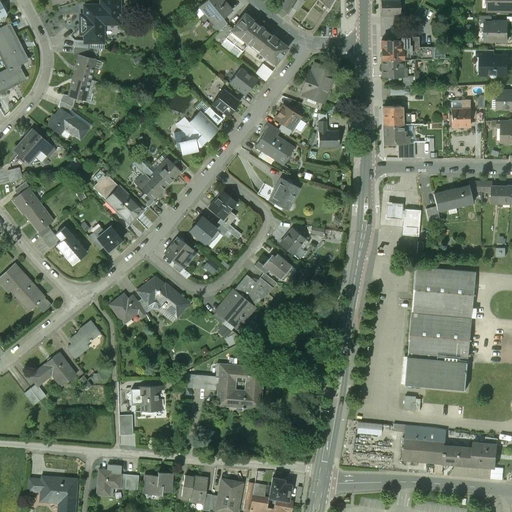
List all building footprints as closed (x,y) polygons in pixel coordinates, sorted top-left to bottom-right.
[(93,41),(102,41),(102,22),(118,22),(118,0),(102,1),(102,6),(85,7),(85,15),(81,15),(81,25),(87,25),(87,38),(93,38),(93,41)] [(206,0),(199,6),(214,25),(222,18),(232,10),(223,0),(206,0)] [(301,0),(297,0),(293,8),(298,12),(305,2),(301,0)] [(398,0),(379,0),(380,15),(399,14),(398,0)] [(511,0),(489,0),(490,11),(511,11),(511,0)] [(242,52),(249,44),(261,28),(245,15),(240,22),(239,21),(233,29),(225,39),(242,52)] [(217,34),(227,24),(222,18),(214,25),(212,27),(217,34)] [(485,24),(485,41),(506,41),(506,23),(491,22),(485,22),(485,24)] [(0,27),(0,34),(12,29),(9,23),(0,27)] [(236,59),(242,52),(225,39),(233,29),(227,24),(217,34),(212,40),(236,59)] [(287,48),(261,28),(249,44),(255,49),(256,48),(269,59),(268,60),(274,64),(287,48)] [(0,34),(0,53),(8,69),(0,72),(0,90),(11,85),(10,84),(24,77),(18,64),(27,59),(12,29),(0,34)] [(418,37),(400,38),(400,43),(401,49),(402,49),(402,54),(409,53),(409,58),(415,58),(418,59),(418,37)] [(74,40),(74,47),(87,48),(87,41),(74,40)] [(381,59),(409,58),(409,53),(402,54),(402,49),(401,49),(400,43),(397,43),(397,40),(381,40),(381,59)] [(79,55),(79,54),(85,56),(87,48),(74,47),(73,54),(79,55)] [(418,47),(418,59),(431,59),(431,47),(418,47)] [(431,47),(431,59),(444,58),(444,47),(431,47)] [(79,55),(73,75),(89,79),(95,59),(85,56),(79,54),(79,55)] [(482,56),(482,75),(490,75),(490,76),(492,78),(495,78),(497,76),(497,75),(506,75),(506,56),(494,56),(482,56)] [(409,58),(381,59),(381,77),(401,77),(405,77),(405,76),(415,75),(415,58),(409,58)] [(322,102),(323,103),(327,91),(324,90),(326,84),(329,86),(335,70),(314,62),(309,76),(306,75),(300,91),(303,92),(302,95),(304,96),(322,102)] [(263,64),(255,74),(265,81),(272,72),(263,64)] [(256,81),(240,68),(230,82),(245,94),(256,81)] [(84,100),(89,79),(73,75),(68,96),(74,98),(84,100)] [(415,87),(415,75),(405,76),(405,77),(401,77),(401,87),(403,87),(415,87)] [(239,103),(222,89),(211,103),(228,116),(239,103)] [(511,90),(497,91),(497,110),(511,109),(511,90)] [(74,98),(68,96),(63,94),(60,100),(72,106),(74,98)] [(322,102),(304,96),(301,103),(319,110),(322,102)] [(70,115),(72,106),(60,100),(57,106),(60,108),(70,115)] [(300,117),(282,105),(274,118),(281,123),(292,130),(300,117)] [(383,124),(402,124),(401,106),(382,107),(383,124)] [(209,107),(202,114),(215,127),(222,119),(214,113),(209,107)] [(70,115),(60,108),(47,125),(59,134),(60,133),(67,138),(71,133),(72,133),(74,131),(81,136),(88,128),(70,115)] [(461,108),(451,108),(451,127),(460,127),(460,125),(472,125),(471,108),(461,108)] [(202,114),(199,112),(189,122),(195,129),(191,132),(184,134),(183,131),(173,133),(177,149),(180,148),(182,154),(197,150),(196,147),(200,146),(207,139),(207,140),(218,130),(215,127),(202,114)] [(325,121),(318,121),(318,147),(338,147),(338,131),(326,131),(325,121)] [(280,130),(277,129),(267,122),(264,127),(274,134),(275,132),(278,133),(280,130)] [(288,136),(292,130),(281,123),(277,129),(280,130),(288,136)] [(402,124),(383,124),(383,143),(398,143),(408,143),(408,135),(406,135),(406,130),(402,130),(402,124)] [(502,127),(501,142),(505,142),(506,144),(509,144),(511,142),(511,126),(502,126),(502,127)] [(47,141),(32,128),(13,150),(27,162),(39,149),(48,157),(55,148),(47,141)] [(254,147),(282,165),(294,147),(276,135),(275,137),(265,130),(254,147)] [(51,136),(47,141),(55,148),(59,143),(51,136)] [(413,141),(408,143),(398,143),(399,158),(413,158),(413,141)] [(168,159),(154,173),(166,186),(180,172),(181,171),(174,165),(168,159)] [(179,160),(174,165),(181,171),(180,172),(182,174),(188,168),(179,160)] [(7,170),(10,182),(22,179),(19,167),(7,170)] [(107,201),(105,204),(114,213),(117,210),(129,222),(141,209),(103,171),(94,179),(97,182),(93,186),(107,201)] [(153,199),(166,186),(154,173),(149,178),(144,173),(135,183),(146,193),(152,200),(153,199)] [(299,187),(281,178),(276,187),(275,187),(274,188),(268,200),(288,210),(292,201),(299,187)] [(15,189),(19,194),(27,187),(28,188),(29,187),(25,181),(15,189)] [(469,181),(469,185),(470,185),(471,191),(481,191),(481,182),(469,181)] [(492,182),(481,182),(481,191),(492,191),(492,186),(492,182)] [(258,194),(268,200),(274,188),(264,183),(258,194)] [(469,185),(433,194),(436,206),(437,210),(474,202),(471,191),(470,185),(469,185)] [(511,186),(492,186),(492,191),(491,203),(511,203),(511,186)] [(23,213),(25,212),(24,212),(38,202),(28,188),(27,187),(19,194),(12,199),(23,213)] [(236,203),(222,191),(208,207),(221,218),(229,225),(229,224),(236,216),(230,211),(236,203)] [(153,199),(152,200),(146,193),(140,199),(149,208),(155,201),(153,199)] [(52,221),(38,202),(24,212),(25,212),(38,230),(38,231),(46,225),(52,221)] [(401,216),(403,217),(404,210),(402,210),(402,203),(398,203),(386,202),(385,218),(396,219),(401,219),(401,216)] [(437,210),(436,206),(425,209),(428,221),(439,219),(437,210)] [(404,209),(404,210),(403,217),(402,235),(418,236),(420,210),(404,209)] [(117,210),(114,213),(111,215),(124,226),(129,222),(117,210)] [(190,230),(205,243),(210,236),(213,239),(218,233),(219,232),(213,227),(201,217),(190,230)] [(229,225),(221,218),(217,222),(226,230),(230,233),(234,228),(229,224),(229,225)] [(226,230),(217,222),(213,227),(219,232),(218,233),(222,236),(226,230)] [(50,230),(46,225),(38,231),(38,230),(37,232),(41,238),(50,230)] [(100,226),(92,232),(104,246),(110,253),(116,248),(114,246),(122,239),(110,226),(104,231),(100,226)] [(311,226),(310,233),(322,235),(324,228),(311,226)] [(302,248),(308,241),(292,228),(279,244),(292,254),(299,245),(302,248)] [(50,230),(41,238),(49,247),(59,239),(50,230)] [(104,246),(92,232),(88,236),(99,250),(104,246)] [(86,252),(70,233),(56,245),(72,264),(86,252)] [(191,248),(177,237),(164,253),(172,259),(178,264),(191,248)] [(496,248),(496,258),(505,258),(506,248),(496,248)] [(280,278),(290,266),(287,263),(289,261),(283,257),(282,259),(275,253),(273,256),(270,254),(262,265),(268,270),(268,269),(280,278)] [(178,264),(172,259),(168,264),(177,271),(181,266),(178,264)] [(264,273),(268,270),(262,265),(257,261),(254,265),(263,272),(264,273)] [(14,264),(0,276),(0,283),(8,292),(11,289),(29,309),(36,304),(44,296),(14,264)] [(478,273),(416,267),(408,357),(404,356),(403,372),(402,385),(426,388),(466,393),(478,273)] [(263,272),(259,277),(272,288),(276,283),(264,273),(263,272)] [(267,293),(272,288),(259,277),(257,280),(252,279),(252,280),(246,275),(234,290),(253,306),(260,298),(267,293)] [(170,289),(155,277),(137,291),(142,297),(144,300),(145,299),(154,294),(164,303),(161,307),(162,308),(164,306),(177,316),(188,302),(171,288),(170,289)] [(225,317),(234,324),(241,316),(243,317),(253,306),(234,290),(224,302),(226,303),(219,312),(225,317)] [(123,293),(108,304),(123,324),(137,313),(138,312),(133,305),(123,293)] [(44,296),(36,304),(43,312),(51,304),(47,299),(46,299),(44,296)] [(142,297),(137,301),(143,309),(144,312),(151,307),(145,299),(144,300),(142,297)] [(137,301),(133,305),(138,312),(137,313),(141,317),(146,314),(144,312),(143,309),(137,301)] [(221,322),(225,317),(219,312),(217,310),(213,315),(221,322)] [(99,333),(90,321),(80,329),(78,333),(69,340),(72,344),(79,354),(88,347),(86,344),(92,339),(91,339),(99,333)] [(74,357),(79,354),(72,344),(67,348),(74,357)] [(75,375),(58,353),(44,364),(44,365),(30,376),(36,383),(37,385),(44,380),(43,379),(51,373),(61,386),(75,375)] [(261,367),(216,363),(215,376),(210,376),(209,389),(217,390),(216,405),(257,409),(261,367)] [(209,389),(210,376),(193,374),(192,387),(209,389)] [(83,375),(78,379),(86,390),(91,386),(83,375)] [(36,383),(24,393),(33,405),(45,395),(37,385),(36,383)] [(140,389),(131,389),(131,405),(140,404),(141,410),(161,409),(161,399),(158,399),(157,389),(153,389),(153,386),(140,387),(140,389)] [(416,397),(405,396),(404,409),(420,410),(421,399),(416,398),(416,397)] [(119,417),(119,433),(132,433),(131,416),(119,417)] [(381,433),(381,422),(356,421),(356,433),(381,433)] [(444,446),(445,446),(446,429),(432,427),(393,423),(392,430),(404,431),(401,460),(443,463),(444,446)] [(473,448),(471,465),(492,467),(495,467),(497,444),(485,443),(473,442),(473,448)] [(444,446),(443,463),(471,465),(473,448),(445,446),(444,446)] [(107,470),(98,469),(96,494),(111,496),(111,487),(120,488),(121,474),(120,474),(121,465),(107,464),(107,470)] [(503,468),(495,467),(492,467),(491,479),(502,480),(503,468)] [(157,475),(145,474),(143,493),(161,494),(162,491),(170,491),(171,473),(157,472),(157,475)] [(138,476),(121,474),(120,488),(137,489),(138,476)] [(192,476),(184,475),(181,496),(189,497),(189,501),(203,503),(203,504),(205,493),(207,478),(193,475),(192,476)] [(74,511),(77,479),(42,476),(41,479),(40,492),(40,501),(58,502),(57,511),(74,511)] [(269,497),(288,501),(291,484),(283,483),(284,479),(272,477),(269,497)] [(40,492),(41,479),(29,478),(28,491),(40,492)] [(216,510),(227,511),(236,511),(242,483),(221,479),(218,496),(216,503),(217,504),(216,510)] [(248,482),(242,511),(249,511),(252,495),(254,483),(248,482)] [(266,485),(254,483),(252,495),(264,497),(266,485)] [(211,494),(205,493),(203,504),(203,503),(202,510),(208,510),(209,508),(211,494)] [(218,496),(211,494),(209,508),(216,510),(217,504),(216,503),(218,496)] [(288,501),(269,497),(264,497),(252,495),(249,511),(256,511),(285,511),(289,511),(290,511),(292,502),(288,501)]
